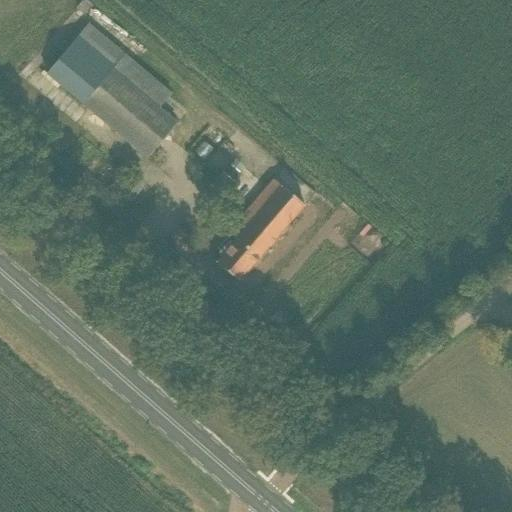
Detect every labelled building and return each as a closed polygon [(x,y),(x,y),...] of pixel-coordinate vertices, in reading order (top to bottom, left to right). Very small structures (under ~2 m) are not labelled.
[(84,0),(76,9),(83,14),(91,6),(84,0)] [(87,24),(46,74),(146,158),(176,124),(112,70),(124,55),(87,24)] [(222,173),(233,182),(239,175),(239,174),(228,165),(228,166),(222,173)] [(222,173),(206,192),(217,201),(233,182),(222,173)] [(215,263),(238,282),(302,207),(273,182),(228,234),(235,240),(215,263)] [(128,184),(119,194),(129,203),(139,193),(128,184)]
